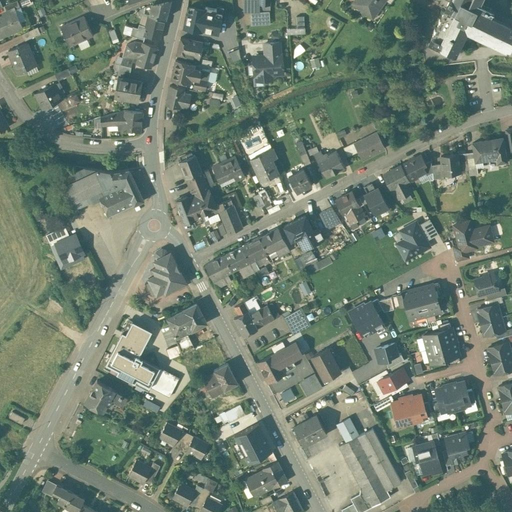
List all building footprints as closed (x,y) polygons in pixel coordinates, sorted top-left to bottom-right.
[(20,7),(17,0),(5,5),(7,11),(15,8),(15,9),(20,7)] [(169,0),(166,0),(153,3),(150,14),(165,18),(169,0)] [(202,3),(188,0),(182,30),(197,33),(199,24),(203,3),(202,3)] [(384,0),(359,0),(368,6),(365,11),(372,17),(384,0)] [(449,0),(445,8),(446,9),(444,12),(429,42),(455,54),(466,30),(503,47),(503,48),(508,50),(511,42),(511,25),(490,15),(493,10),(479,3),(480,0),(449,0)] [(228,3),(203,1),(202,3),(203,3),(199,24),(209,25),(210,20),(224,22),(225,18),(228,3)] [(153,3),(145,6),(143,12),(148,14),(150,14),(153,3)] [(233,3),(228,3),(225,18),(235,19),(233,3)] [(145,6),(140,8),(139,14),(147,16),(148,14),(143,12),(145,6)] [(8,14),(0,17),(0,36),(23,27),(15,9),(15,8),(7,11),(8,14)] [(269,11),(250,12),(251,25),(270,24),(269,11)] [(150,14),(148,14),(147,16),(146,26),(147,36),(160,38),(165,18),(150,14)] [(84,15),(61,26),(70,45),(93,35),(84,15)] [(138,28),(133,27),(131,35),(144,39),(147,36),(146,26),(140,24),(138,28)] [(38,26),(23,33),(26,40),(41,33),(38,26)] [(112,41),(117,40),(115,28),(109,29),(112,41)] [(236,28),(224,33),(229,44),(238,41),(236,28)] [(202,42),(181,38),(177,53),(199,58),(202,42)] [(135,41),(127,44),(123,56),(132,58),(138,58),(143,42),(135,41)] [(27,42),(9,50),(9,51),(11,50),(16,62),(14,63),(18,72),(36,65),(27,42)] [(158,46),(143,42),(138,58),(136,62),(151,67),(158,46)] [(279,42),(265,43),(265,55),(254,56),(253,58),(253,64),(255,66),(256,74),(256,75),(261,75),(262,75),(263,80),(264,80),(271,79),(271,74),(283,73),(282,54),(280,54),(279,42)] [(236,48),(228,51),(231,60),(239,58),(236,48)] [(123,56),(121,64),(131,66),(133,61),(136,62),(138,58),(132,58),(123,56)] [(311,67),(320,65),(318,57),(309,59),(311,67)] [(193,64),(176,61),(172,78),(190,81),(191,77),(192,68),(193,64)] [(121,64),(120,63),(117,76),(118,76),(129,78),(131,67),(131,66),(121,64)] [(68,68),(55,74),(58,80),(71,74),(68,68)] [(201,69),(192,68),(191,77),(195,78),(199,78),(201,69)] [(261,75),(256,75),(256,74),(253,74),(254,85),(264,84),(264,80),(263,80),(262,75),(261,75)] [(129,78),(118,76),(115,95),(139,99),(142,81),(129,78)] [(199,78),(195,78),(193,87),(205,90),(207,80),(199,78)] [(55,83),(36,93),(44,108),(63,99),(55,83)] [(185,88),(170,84),(165,104),(181,107),(181,106),(184,92),(185,88)] [(223,93),(212,91),(211,98),(222,100),(223,93)] [(191,94),(184,92),(181,106),(188,108),(191,94)] [(69,97),(73,105),(80,101),(75,93),(69,97)] [(236,95),(231,97),(234,106),(240,104),(236,95)] [(125,109),(101,116),(101,125),(118,124),(118,128),(123,129),(125,109)] [(143,111),(125,109),(123,129),(141,131),(143,111)] [(380,115),(373,118),(379,130),(385,127),(380,115)] [(377,130),(354,142),(362,158),(385,147),(377,130)] [(503,137),(473,142),(474,152),(476,160),(496,157),(497,162),(507,161),(503,137)] [(311,162),(302,140),(295,143),(304,165),(311,162)] [(272,147),(258,153),(259,154),(250,158),(250,159),(252,158),(262,180),(260,180),(260,181),(278,173),(272,159),(276,157),(272,147)] [(337,151),(328,155),(327,153),(323,155),(321,151),(314,154),(326,177),(345,167),(337,151)] [(474,152),(466,153),(469,169),(470,175),(478,174),(476,160),(474,152)] [(458,153),(441,155),(442,164),(443,174),(461,172),(461,170),(460,161),(459,162),(458,154),(458,153)] [(466,153),(458,154),(459,162),(460,161),(461,170),(469,169),(466,153)] [(195,154),(179,160),(186,178),(186,177),(192,175),(192,176),(193,175),(193,174),(202,171),(195,154)] [(421,155),(401,165),(408,179),(409,180),(409,179),(412,180),(417,177),(418,175),(425,171),(422,165),(425,163),(421,155)] [(236,156),(213,167),(220,181),(234,175),(236,179),(244,175),(236,156)] [(431,160),(425,163),(422,165),(425,171),(427,175),(433,172),(432,165),(431,160)] [(442,164),(432,165),(433,172),(433,179),(444,177),(443,174),(442,164)] [(401,165),(383,174),(390,189),(393,187),(399,199),(411,192),(406,181),(408,179),(401,165)] [(85,168),(59,180),(72,209),(100,196),(109,215),(116,212),(97,169),(96,169),(85,168)] [(312,184),(304,168),(289,176),(297,192),(312,184)] [(121,170),(111,171),(97,169),(116,212),(134,203),(134,204),(144,199),(129,169),(121,170)] [(214,183),(209,170),(202,172),(208,185),(214,183)] [(202,171),(193,174),(193,175),(192,176),(192,175),(186,177),(186,178),(193,195),(187,197),(186,195),(176,199),(185,222),(194,218),(196,222),(209,217),(208,216),(216,213),(216,212),(218,211),(208,185),(202,172),(202,171)] [(367,193),(360,197),(363,204),(368,201),(375,214),(388,207),(383,196),(378,191),(376,188),(375,189),(372,183),(364,187),(367,193)] [(265,190),(259,193),(265,204),(271,201),(265,190)] [(352,191),(335,200),(343,215),(345,214),(350,223),(350,224),(356,221),(365,216),(360,205),(363,204),(360,197),(356,199),(352,191)] [(259,193),(253,196),(259,207),(265,204),(259,193)] [(231,199),(217,204),(228,233),(243,227),(233,204),(231,199)] [(409,201),(401,206),(404,211),(413,206),(409,201)] [(318,212),(325,228),(339,222),(331,206),(318,212)] [(305,215),(284,225),(292,240),(298,237),(303,249),(324,239),(318,227),(313,230),(305,215)] [(429,219),(418,225),(426,240),(438,234),(429,219)] [(469,220),(454,224),(459,244),(453,246),(457,260),(468,257),(466,250),(477,247),(476,246),(493,241),(489,225),(472,230),(469,220)] [(408,244),(400,248),(405,259),(421,250),(421,249),(428,245),(426,240),(418,225),(416,221),(400,230),(408,244)] [(85,258),(82,252),(64,260),(57,243),(70,237),(65,226),(46,234),(61,268),(85,258)] [(370,231),(374,239),(384,235),(380,226),(370,231)] [(278,227),(260,236),(268,252),(278,247),(287,243),(278,227)] [(213,241),(221,239),(216,228),(209,230),(213,241)] [(70,237),(57,243),(64,260),(82,252),(83,252),(75,235),(70,237)] [(260,236),(241,245),(250,262),(255,259),(268,252),(260,236)] [(290,250),(287,243),(278,247),(282,254),(290,250)] [(241,245),(224,254),(232,271),(245,264),(250,262),(241,245)] [(168,253),(166,249),(163,247),(156,251),(155,254),(157,258),(155,260),(158,265),(150,269),(153,275),(149,277),(150,281),(156,293),(157,293),(164,290),(166,292),(186,282),(170,251),(168,253)] [(318,260),(311,249),(305,252),(312,262),(312,263),(318,260)] [(312,262),(305,252),(299,256),(305,266),(312,262)] [(224,254),(205,264),(213,280),(222,276),(232,271),(224,254)] [(305,266),(299,256),(294,259),(299,269),(305,266)] [(329,256),(305,268),(308,273),(332,261),(329,256)] [(260,268),(255,259),(250,262),(255,271),(260,268)] [(255,271),(250,262),(245,264),(250,273),(255,271)] [(493,271),(484,274),(482,277),(474,279),(479,294),(498,289),(493,271)] [(222,276),(213,280),(217,287),(226,282),(222,276)] [(304,294),(310,291),(305,279),(298,283),(304,294)] [(156,293),(150,281),(145,284),(151,295),(156,293)] [(442,294),(439,282),(433,284),(436,295),(442,294)] [(433,283),(402,291),(402,292),(405,304),(410,319),(440,311),(436,295),(433,284),(433,283)] [(402,292),(391,295),(391,296),(379,300),(383,308),(384,311),(395,308),(395,307),(405,304),(402,292)] [(253,296),(235,306),(239,314),(248,309),(251,313),(260,308),(254,297),(253,296)] [(372,301),(377,312),(383,308),(379,300),(378,298),(372,301)] [(364,302),(349,310),(363,335),(370,330),(371,332),(384,325),(377,312),(372,301),(371,300),(364,303),(364,302)] [(279,315),(272,302),(268,304),(275,318),(279,315)] [(197,303),(168,317),(176,332),(182,329),(184,333),(187,331),(207,321),(197,303)] [(497,303),(477,308),(481,322),(501,316),(497,303)] [(251,313),(250,313),(258,327),(275,318),(268,304),(267,304),(260,308),(251,313)] [(300,308),(285,316),(289,324),(301,317),(304,316),(302,313),(300,308)] [(239,314),(234,317),(244,335),(258,328),(258,327),(250,313),(251,313),(248,309),(239,314)] [(501,316),(481,322),(485,335),(496,332),(504,330),(501,316)] [(301,317),(289,324),(293,333),(307,326),(304,322),(304,323),(301,317)] [(152,331),(133,321),(126,334),(122,332),(105,364),(108,365),(118,370),(116,373),(135,383),(136,380),(150,387),(160,367),(139,356),(152,331)] [(449,321),(437,324),(439,330),(451,327),(449,321)] [(439,330),(423,334),(431,362),(447,358),(458,355),(459,355),(452,327),(451,327),(439,330)] [(511,327),(504,330),(496,332),(497,338),(511,334),(511,327)] [(184,333),(182,329),(176,332),(174,333),(182,354),(195,347),(187,331),(184,333)] [(296,341),(274,352),(257,361),(269,381),(285,373),(284,371),(295,366),(295,363),(293,359),(302,353),(296,341)] [(508,341),(488,347),(491,360),(511,355),(508,341)] [(395,342),(375,348),(379,362),(386,360),(390,359),(389,356),(398,354),(395,342)] [(168,356),(179,353),(176,344),(165,347),(168,356)] [(327,347),(312,355),(325,378),(340,370),(327,347)] [(390,359),(386,360),(388,368),(404,359),(401,353),(398,354),(389,356),(390,359)] [(458,355),(447,358),(448,364),(460,361),(458,355)] [(511,357),(511,355),(491,360),(495,374),(507,371),(511,369),(511,357)] [(238,381),(230,366),(228,362),(214,369),(215,372),(224,389),(238,381)] [(405,380),(408,378),(402,368),(379,380),(384,391),(389,388),(405,380)] [(215,372),(203,378),(212,395),(225,389),(224,389),(215,372)] [(315,373),(302,380),(309,394),(322,386),(315,373)] [(97,381),(93,389),(92,389),(90,392),(90,393),(86,401),(85,402),(86,402),(103,410),(107,403),(109,404),(112,399),(123,405),(128,397),(114,390),(115,389),(114,388),(113,388),(98,380),(97,380),(97,381)] [(408,385),(405,380),(389,388),(392,394),(408,385)] [(464,381),(453,384),(452,382),(449,383),(456,409),(464,406),(464,404),(470,403),(467,391),(464,381)] [(511,381),(510,382),(498,385),(502,399),(511,396),(511,381)] [(350,382),(345,385),(350,395),(355,392),(350,382)] [(456,409),(449,383),(446,384),(447,385),(435,389),(438,399),(441,411),(448,409),(448,411),(456,409)] [(473,389),(467,391),(470,403),(476,401),(473,389)] [(421,394),(409,397),(409,396),(406,396),(413,422),(421,420),(420,418),(427,416),(423,403),(421,394)] [(413,422),(406,396),(403,397),(403,399),(392,402),(398,424),(404,422),(405,424),(413,422)] [(511,396),(502,399),(506,412),(511,410),(511,396)] [(157,410),(159,404),(144,399),(142,405),(157,410)] [(438,399),(432,400),(436,412),(441,411),(438,399)] [(429,401),(423,403),(427,416),(432,415),(429,401)] [(240,404),(225,411),(230,422),(245,414),(240,404)] [(10,412),(8,415),(17,421),(19,417),(10,412)] [(96,421),(80,413),(76,419),(73,425),(69,432),(86,440),(90,432),(93,433),(96,428),(100,431),(103,425),(96,421)] [(317,414),(294,426),(304,444),(326,432),(317,414)] [(349,417),(338,423),(347,440),(358,435),(349,417)] [(182,429),(167,422),(159,436),(174,444),(182,430),(182,429)] [(401,481),(373,427),(358,435),(387,489),(401,481)] [(182,430),(174,444),(173,446),(179,449),(188,433),(182,430)] [(263,433),(248,440),(247,441),(248,442),(248,441),(249,443),(244,446),(252,462),(257,460),(257,461),(258,461),(273,453),(274,453),(274,452),(270,446),(270,445),(268,441),(267,440),(264,433),(263,432),(263,433)] [(440,443),(437,432),(431,433),(433,440),(434,445),(440,443)] [(188,433),(179,449),(186,452),(187,450),(186,450),(194,436),(188,433)] [(458,435),(455,434),(451,435),(450,438),(451,443),(447,444),(448,448),(452,462),(464,458),(462,451),(467,449),(465,444),(468,443),(466,433),(458,435)] [(209,443),(194,435),(194,436),(186,450),(187,450),(201,458),(209,443)] [(387,489),(358,435),(347,440),(339,445),(360,485),(361,485),(360,492),(351,497),(354,502),(359,511),(390,495),(387,489)] [(433,440),(413,446),(417,459),(420,458),(437,454),(436,450),(434,445),(433,440)] [(452,462),(448,448),(442,450),(446,465),(452,463),(452,462)] [(511,449),(509,450),(509,451),(502,453),(508,474),(511,473),(511,449)] [(437,454),(420,458),(424,472),(431,470),(432,472),(441,470),(438,457),(437,454)] [(151,467),(136,459),(129,474),(144,482),(145,480),(152,467),(151,467)] [(278,459),(263,467),(264,469),(248,477),(255,492),(271,483),(273,487),(288,479),(278,459)] [(153,462),(151,467),(152,467),(145,480),(151,483),(160,465),(153,462)] [(418,485),(410,469),(405,472),(413,488),(418,485)] [(218,482),(209,478),(204,488),(210,491),(212,492),(218,482)] [(56,484),(48,480),(43,490),(51,494),(53,491),(56,484)] [(195,490),(180,482),(172,497),(188,505),(188,503),(195,490)] [(84,497),(72,490),(72,491),(57,483),(56,484),(53,491),(60,495),(58,499),(66,503),(64,505),(77,511),(82,503),(84,497)] [(195,490),(188,503),(194,506),(204,488),(197,484),(195,490)] [(204,488),(194,506),(200,509),(207,496),(208,496),(210,491),(204,488)] [(293,490),(273,500),(273,501),(278,511),(285,509),(286,511),(293,511),(302,508),(293,490)] [(270,494),(260,499),(262,504),(273,499),(270,494)] [(200,509),(199,511),(201,511),(217,511),(222,504),(208,496),(207,496),(200,509)] [(278,511),(273,501),(267,504),(270,511),(278,511)] [(359,511),(354,502),(348,505),(351,511),(359,511)] [(92,511),(94,509),(82,503),(77,511),(76,511),(92,511)]
